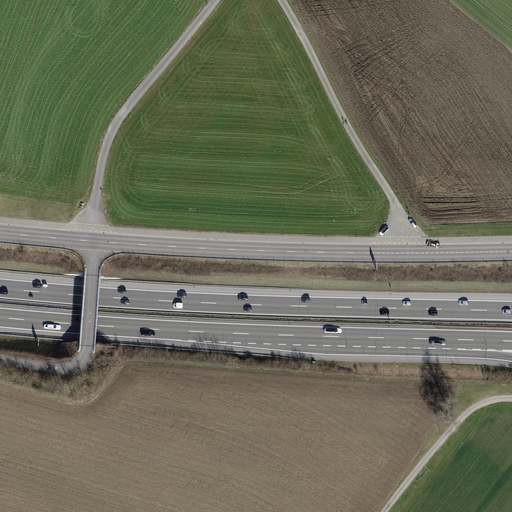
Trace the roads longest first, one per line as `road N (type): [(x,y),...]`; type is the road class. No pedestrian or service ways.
road 1 (motorway): [(511,310),(216,303),(0,287)]
road 2 (tertiary): [(0,233),(235,249),(511,251)]
road 3 (motorway): [(0,318),(455,339)]
road 4 (track): [(404,252),(390,196),(280,0)]
road 5 (track): [(216,0),(109,135),(93,240)]
road 6 (track): [(511,398),(460,417),(384,511)]
